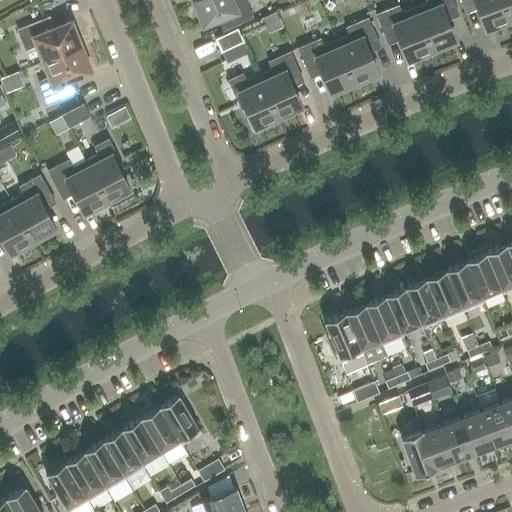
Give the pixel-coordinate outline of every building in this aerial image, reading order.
[(202,25),(217,19),(222,30),(252,17),(245,0),(199,0),(193,2),(202,25)] [(425,0),(427,2),(414,7),(431,50),(454,41),(443,13),(455,8),(452,0),(425,0)] [(474,0),(486,29),(509,20),(501,0),(460,0),(463,5),(474,0)] [(511,0),(501,0),(509,20),(511,18),(511,0)] [(431,50),(414,7),(401,12),(398,4),(375,14),(384,36),(396,31),(408,60),(431,50)] [(348,34),(336,40),(354,83),(377,73),(365,45),(377,40),(367,17),(345,27),(348,34)] [(36,45),(42,61),(81,46),(71,20),(49,29),(44,18),(17,29),(25,50),(36,45)] [(237,28),(215,38),(221,52),(243,42),(237,28)] [(354,83),(336,40),(323,45),(319,38),(297,47),(307,70),(319,65),(331,93),(354,83)] [(81,46),(42,61),(48,77),(37,81),(46,102),(73,91),(69,80),(91,71),(81,46)] [(271,69),(258,75),(277,117),(300,106),(288,79),(300,73),(289,51),(267,61),(271,69)] [(23,68),(5,76),(11,90),(29,82),(23,68)] [(277,117),(258,75),(245,80),(242,73),(227,79),(237,102),(242,100),(255,127),(277,117)] [(90,117),(83,104),(61,114),(68,128),(90,117)] [(128,104),(110,113),(116,125),(134,116),(128,104)] [(13,121),(1,128),(9,142),(21,135),(13,121)] [(97,153),(85,160),(106,201),(129,189),(115,162),(119,160),(108,138),(93,146),(97,153)] [(106,201),(85,160),(72,166),(68,159),(47,170),(58,192),(70,186),(84,213),(106,201)] [(10,200),(33,241),(55,228),(40,202),(51,195),(39,174),(18,186),(22,193),(10,200)] [(0,233),(10,253),(33,241),(10,200),(0,205),(0,233)] [(511,289),(511,259),(505,243),(485,252),(503,293),(511,289)] [(503,293),(485,252),(465,260),(481,297),(500,289),(502,293),(503,293)] [(483,302),(481,297),(465,260),(445,269),(462,310),(483,302)] [(462,310),(445,269),(425,277),(442,319),(462,310)] [(442,319),(425,277),(404,286),(422,327),(442,319)] [(422,327),(404,286),(384,294),(400,332),(419,323),(421,328),(422,327)] [(400,332),(384,294),(364,303),(382,344),(402,336),(400,332)] [(382,344),(364,303),(344,312),(362,353),(361,348),(379,340),(381,345),(382,344)] [(362,353),(344,312),(323,321),(341,362),(362,353)] [(480,353),(474,337),(464,342),(470,357),(480,353)] [(474,337),(480,353),(491,348),(488,341),(478,345),(474,337)] [(436,359),(438,365),(449,361),(446,354),(436,359)] [(438,365),(436,359),(425,363),(428,370),(438,365)] [(401,364),(393,368),(396,376),(399,383),(409,378),(406,372),(404,373),(401,364)] [(396,376),(393,368),(383,372),(387,380),(385,381),(388,388),(399,383),(396,376)] [(357,402),(378,392),(374,381),(352,390),(357,402)] [(178,394),(158,405),(181,444),(201,432),(178,394)] [(511,434),(511,395),(499,400),(511,434)] [(494,446),(511,439),(511,434),(499,400),(480,408),(494,446)] [(181,444),(158,405),(140,417),(160,451),(178,440),(181,445),(181,444)] [(475,453),(494,446),(480,408),(460,415),(475,453)] [(456,461),(475,453),(460,415),(441,422),(456,461)] [(160,451),(140,417),(121,428),(144,466),(145,466),(142,462),(160,451)] [(436,468),(456,461),(441,422),(422,430),(436,468)] [(144,466),(121,428),(102,439),(125,478),(144,466)] [(436,468),(422,430),(401,437),(415,476),(436,468)] [(125,478),(102,439),(83,450),(106,489),(125,478)] [(106,489),(83,450),(65,461),(88,500),(106,489)] [(197,470),(203,480),(223,469),(217,459),(197,470)] [(88,500),(65,461),(45,473),(68,511),(88,500)] [(180,485),(184,491),(194,485),(186,471),(176,477),(180,485)] [(40,511),(25,485),(5,497),(14,511),(40,511)] [(174,497),(184,491),(180,485),(170,491),(174,497)] [(174,497),(170,491),(168,487),(162,490),(168,500),(174,497)] [(241,511),(244,511),(235,487),(201,500),(205,511),(241,511)] [(145,510),(144,510),(145,511),(156,511),(159,511),(150,496),(140,502),(145,510)] [(14,511),(5,497),(0,499),(0,511),(14,511)]
